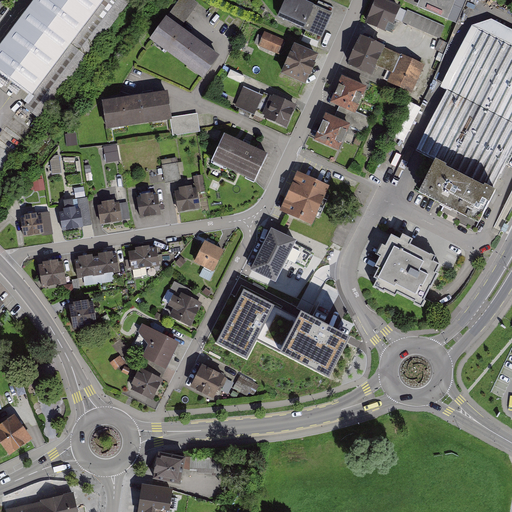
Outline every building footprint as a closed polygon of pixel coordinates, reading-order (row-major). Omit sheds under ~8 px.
[(36,0),(0,49),(0,84),(26,104),(106,0),(36,0)] [(333,13),(302,0),(286,0),(279,18),(322,37),(333,13)] [(402,9),(382,0),(378,0),(367,24),(386,33),(391,23),(395,25),(402,9)] [(408,11),(402,23),(419,31),(439,40),(445,28),(408,11)] [(412,153),(487,197),(511,150),(511,30),(483,15),(412,153)] [(166,19),(150,42),(203,82),(220,59),(166,19)] [(265,33),(259,47),(279,56),(285,41),(265,33)] [(426,67),(363,37),(350,65),(375,77),(379,68),(390,73),(386,80),(414,93),(426,67)] [(281,76),(305,88),(319,58),(295,47),(281,76)] [(330,106),(356,117),(367,90),(341,79),(330,106)] [(244,88),(235,107),(254,116),(263,97),(244,88)] [(170,93),(105,102),(110,131),(172,122),(174,122),(173,118),(170,93)] [(264,119),(287,129),(297,107),(274,97),(273,99),(270,98),(262,116),(265,117),(264,119)] [(406,117),(415,121),(421,106),(412,103),(406,117)] [(197,115),(173,118),(174,122),(172,122),(174,135),(200,132),(197,115)] [(314,143),(339,154),(351,127),(326,116),(314,143)] [(407,141),(411,127),(399,124),(395,137),(407,141)] [(269,155),(226,135),(214,163),(256,183),(256,182),(269,155)] [(107,162),(121,160),(119,144),(104,146),(107,162)] [(52,175),(63,174),(62,156),(51,157),(52,175)] [(178,161),(162,164),(165,182),(173,181),(181,179),(178,161)] [(441,170),(422,201),(469,229),(487,197),(441,170)] [(327,187),(297,174),(281,210),(311,223),(327,187)] [(179,193),(175,193),(178,214),(201,211),(197,190),(193,190),(192,188),(178,190),(179,193)] [(160,196),(139,198),(141,217),(162,215),(160,196)] [(120,202),(100,204),(102,223),(123,221),(120,202)] [(82,209),(62,210),(63,229),(84,227),(82,209)] [(44,215),(23,217),(25,237),(46,235),(44,215)] [(252,269),(276,281),(287,259),(306,268),(314,253),(271,232),(252,269)] [(375,280),(370,289),(389,300),(391,298),(399,304),(398,306),(404,310),(438,259),(396,233),(390,242),(385,239),(377,252),(380,253),(374,263),(377,265),(370,276),(375,280)] [(205,266),(200,275),(209,280),(224,251),(219,249),(204,242),(195,261),(205,266)] [(136,252),(128,253),(131,272),(160,268),(157,248),(150,249),(150,248),(135,250),(136,252)] [(99,258),(96,258),(99,277),(120,274),(116,255),(113,255),(113,254),(98,256),(99,258)] [(186,261),(181,256),(176,262),(181,266),(186,261)] [(78,281),(99,277),(96,258),(93,258),(93,257),(78,259),(78,261),(75,261),(78,281)] [(39,267),(42,290),(67,286),(63,263),(58,264),(58,262),(43,264),(43,267),(39,267)] [(211,292),(206,287),(203,292),(208,296),(211,292)] [(241,287),(214,343),(251,360),(258,346),(322,377),(346,329),(297,305),(294,313),(241,287)] [(173,311),(169,319),(191,329),(203,305),(181,294),(178,300),(173,297),(168,308),(173,311)] [(69,308),(73,332),(97,328),(93,304),(89,305),(88,303),(73,306),(73,307),(69,308)] [(145,354),(166,365),(178,342),(144,325),(141,331),(151,343),(145,354)] [(120,356),(111,362),(116,369),(125,362),(120,356)] [(136,383),(133,389),(153,400),(163,380),(160,379),(162,376),(143,366),(141,370),(139,369),(132,381),(136,383)] [(202,367),(190,390),(213,402),(225,379),(202,367)] [(239,379),(236,389),(245,392),(249,382),(239,379)] [(0,427),(0,445),(9,458),(32,441),(14,417),(0,427)] [(183,461),(160,458),(156,479),(180,483),(183,461)] [(223,458),(187,458),(186,469),(199,469),(199,473),(213,473),(213,476),(223,476),(223,458)] [(0,473),(0,478),(28,466),(26,461),(0,473)] [(170,511),(174,490),(143,486),(139,511),(170,511)] [(7,511),(79,511),(76,492),(6,505),(7,511)]
